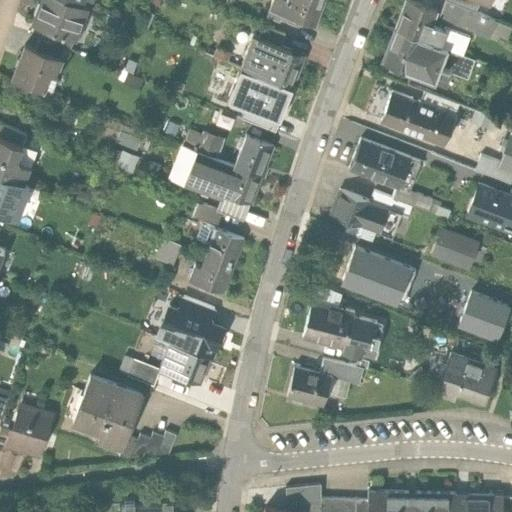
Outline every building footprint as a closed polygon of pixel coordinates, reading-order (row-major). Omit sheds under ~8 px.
[(40,0),(33,20),(78,38),(90,6),(85,4),(74,0),(40,0)] [(298,19),(318,27),(327,0),(272,0),(269,8),(275,11),(280,13),(289,16),(294,18),(298,19)] [(407,0),(402,0),(393,23),(443,42),(449,27),(432,21),(436,11),(421,5),(407,0)] [(475,9),(454,0),(442,0),(437,13),(458,22),(490,35),(497,18),(475,9)] [(454,0),(475,9),(477,5),(465,0),(454,0)] [(269,8),(267,13),(278,17),(280,13),(275,11),(269,8)] [(475,54),(443,42),(393,23),(379,62),(390,67),(403,72),(405,68),(444,83),(449,68),(467,74),(475,54)] [(282,43),(286,32),(264,25),(260,36),(282,43)] [(242,65),(246,66),(292,83),(304,51),(282,43),(260,36),(254,33),(242,65)] [(220,79),(227,58),(213,53),(188,44),(182,59),(191,63),(189,68),(220,79)] [(21,55),(12,78),(46,91),(52,77),(58,79),(65,61),(24,45),(21,55)] [(213,53),(227,58),(230,50),(216,45),(213,53)] [(292,83),(246,66),(235,96),(247,100),(251,101),(255,103),(282,112),(292,83)] [(173,82),(170,90),(180,93),(183,85),(173,82)] [(417,97),(391,88),(379,120),(419,135),(443,144),(455,111),(417,97)] [(210,91),(206,102),(220,106),(223,96),(210,91)] [(260,111),(256,122),(277,130),(281,119),(260,111)] [(142,141),(146,133),(107,118),(101,133),(136,147),(139,139),(142,141)] [(225,139),(206,131),(198,153),(217,160),(225,139)] [(511,133),(505,131),(493,163),(511,170),(511,133)] [(234,167),(261,177),(265,166),(275,142),(247,132),(234,167)] [(358,133),(346,166),(376,177),(396,184),(407,155),(408,152),(358,133)] [(0,174),(24,183),(36,148),(0,135),(0,174)] [(140,156),(123,149),(120,154),(115,152),(116,148),(109,145),(103,160),(133,172),(140,156)] [(261,177),(234,167),(217,160),(198,153),(186,182),(224,197),(225,193),(237,198),(251,203),(261,177)] [(411,204),(436,213),(441,200),(408,188),(419,159),(407,155),(396,184),(391,196),(411,204)] [(511,172),(511,170),(493,163),(477,158),(473,168),(509,181),(511,172)] [(24,183),(0,174),(0,210),(17,216),(28,185),(24,183)] [(481,178),(467,214),(511,229),(511,189),(501,186),(481,178)] [(95,193),(80,188),(75,200),(90,206),(95,193)] [(335,205),(332,211),(346,217),(342,228),(370,239),(374,228),(379,230),(388,205),(341,188),(335,205)] [(225,193),(220,208),(225,209),(246,218),(251,203),(237,198),(225,193)] [(391,196),(388,205),(379,230),(390,234),(398,212),(407,216),(411,204),(391,196)] [(200,199),(195,213),(219,222),(225,209),(220,208),(200,199)] [(439,224),(429,253),(467,267),(477,238),(439,224)] [(214,230),(201,225),(196,237),(209,242),(214,230)] [(205,253),(234,264),(243,241),(224,233),(214,230),(209,242),(205,253)] [(174,263),(181,244),(164,237),(157,257),(174,263)] [(223,293),(234,264),(205,253),(200,266),(195,264),(189,280),(203,285),(223,293)] [(38,268),(20,261),(18,267),(14,266),(10,277),(32,285),(38,268)] [(310,297),(300,334),(343,345),(353,308),(331,303),(310,297)] [(174,316),(161,311),(152,332),(165,337),(174,316)] [(199,321),(187,316),(177,340),(213,354),(222,330),(199,321)] [(158,367),(161,368),(178,374),(202,383),(213,354),(177,340),(170,338),(158,367)] [(448,348),(433,389),(451,395),(454,388),(483,399),(489,382),(495,365),(448,348)] [(158,367),(134,357),(128,373),(155,384),(161,368),(158,367)] [(322,357),(318,371),(327,374),(358,381),(361,367),(322,357)] [(293,365),(285,395),(306,400),(319,404),(327,374),(318,371),(293,365)] [(74,417),(100,427),(97,433),(124,444),(128,433),(146,390),(127,383),(94,369),(74,417)] [(0,380),(0,416),(4,418),(15,385),(0,380)] [(12,427),(7,443),(26,449),(43,454),(57,409),(21,398),(12,427)] [(0,448),(5,450),(7,443),(12,427),(1,423),(0,427),(0,448)] [(128,433),(124,444),(120,454),(131,458),(133,453),(143,457),(145,451),(157,455),(158,450),(169,454),(177,433),(167,429),(165,434),(154,430),(152,435),(141,431),(138,437),(128,433)] [(321,485),(288,487),(290,509),(301,510),(301,511),(318,511),(319,496),(321,485)] [(410,490),(365,489),(365,496),(364,511),(454,511),(455,491),(410,490)] [(455,491),(454,511),(500,511),(500,495),(500,491),(465,491),(455,491)] [(179,511),(180,496),(125,495),(125,503),(95,503),(95,511),(179,511)] [(511,511),(511,495),(500,495),(500,511),(511,511)] [(364,511),(365,496),(319,496),(318,511),(364,511)]
